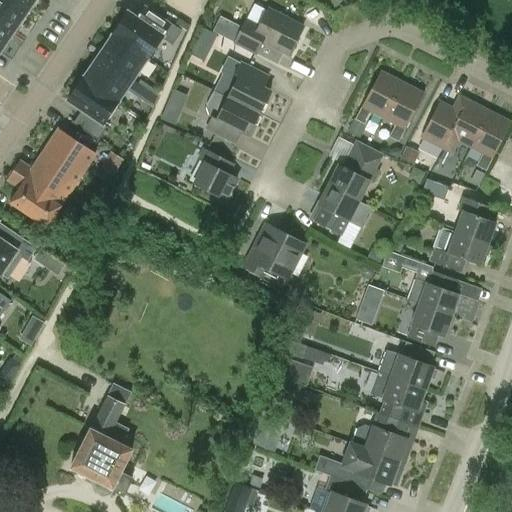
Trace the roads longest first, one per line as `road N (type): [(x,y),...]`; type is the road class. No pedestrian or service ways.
road 1 (residential): [(261,188),(334,46),(395,27),(511,86)]
road 2 (residential): [(103,0),(0,147)]
road 3 (tertiary): [(456,511),(511,363)]
